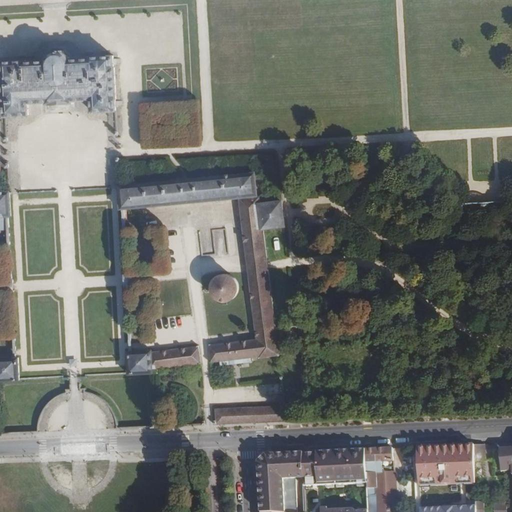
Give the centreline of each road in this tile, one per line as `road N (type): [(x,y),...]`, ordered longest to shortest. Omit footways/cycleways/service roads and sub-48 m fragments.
road 1 (secondary): [(246,437),(511,425)]
road 2 (secondary): [(0,448),(246,437)]
